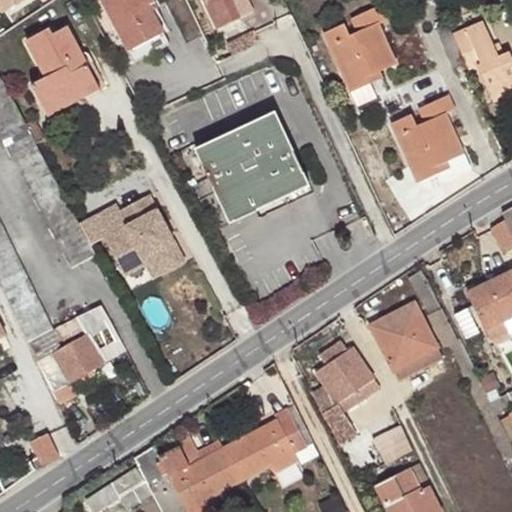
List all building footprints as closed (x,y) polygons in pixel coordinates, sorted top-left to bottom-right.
[(0,0),(0,2),(7,13),(20,4),(26,0),(0,0)] [(104,0),(132,53),(167,35),(152,6),(156,4),(154,0),(104,0)] [(205,0),(221,31),(243,21),(232,0),(205,0)] [(347,24),(324,36),(352,94),(356,93),(361,101),(375,95),(372,86),(386,78),(384,74),(399,66),(382,25),(391,21),(385,7),(355,20),(361,34),(352,38),(347,24)] [(485,25),(455,37),(466,63),(479,58),(482,65),(478,67),(495,106),(499,105),(511,99),(511,54),(498,60),(485,25)] [(451,27),(439,32),(453,68),(466,63),(455,37),(451,27)] [(33,86),(45,107),(77,91),(79,94),(99,84),(70,28),(54,35),(51,30),(29,42),(48,78),(33,86)] [(171,45),(167,35),(132,53),(137,63),(171,45)] [(9,92),(0,75),(0,131),(73,268),(97,256),(68,203),(9,92)] [(77,91),(45,107),(50,117),(102,90),(99,84),(79,94),(77,91)] [(414,116),(393,126),(419,184),(453,170),(451,164),(466,156),(449,115),(457,111),(451,98),(424,111),(429,124),(419,128),(414,116)] [(511,111),(511,99),(499,105),(503,116),(511,111)] [(278,115),(198,152),(232,225),(313,189),(278,115)] [(161,276),(186,262),(150,196),(122,211),(130,227),(106,240),(122,271),(151,256),(161,276)] [(0,218),(0,283),(7,298),(29,343),(51,332),(55,330),(0,218)] [(511,250),(511,231),(507,222),(493,230),(504,255),(511,250)] [(154,279),(161,276),(151,256),(122,271),(126,277),(147,266),(154,279)] [(511,271),(485,285),(505,324),(511,320),(511,271)] [(446,351),(448,349),(450,348),(460,344),(423,273),(409,280),(432,318),(429,320),(446,351)] [(485,285),(467,293),(474,308),(459,315),(471,341),(486,332),(493,344),(510,334),(505,324),(485,285)] [(415,305),(372,327),(401,383),(443,361),(415,305)] [(97,333),(114,324),(104,306),(88,314),(97,333)] [(51,332),(60,348),(87,334),(79,319),(55,330),(51,332)] [(71,385),(104,366),(89,338),(63,353),(60,348),(51,332),(29,343),(40,365),(61,403),(77,395),(71,385)] [(505,466),(511,462),(511,446),(497,415),(493,407),(463,343),(460,344),(450,348),(448,349),(505,466)] [(314,406),(325,427),(378,400),(356,357),(350,360),(345,349),(321,361),(327,372),(321,375),(332,397),(314,406)] [(275,416),(279,423),(291,417),(287,409),(275,416)] [(279,423),(224,450),(242,485),(274,469),(277,475),(301,463),(296,455),(308,449),(291,417),(279,423)] [(387,462),(417,449),(405,422),(375,435),(387,462)] [(43,467),(61,459),(50,436),(33,444),(43,467)] [(10,437),(0,444),(0,455),(14,443),(10,437)] [(136,461),(135,464),(146,484),(153,498),(160,511),(203,511),(215,506),(212,500),(242,485),(224,450),(190,467),(179,449),(160,458),(155,450),(136,461)] [(153,498),(146,484),(144,485),(134,470),(87,501),(93,511),(101,511),(121,502),(127,511),(131,511),(141,506),(153,498)] [(411,471),(376,487),(388,511),(442,511),(430,490),(428,489),(423,491),(411,471)] [(160,511),(153,498),(141,506),(144,511),(160,511)]
